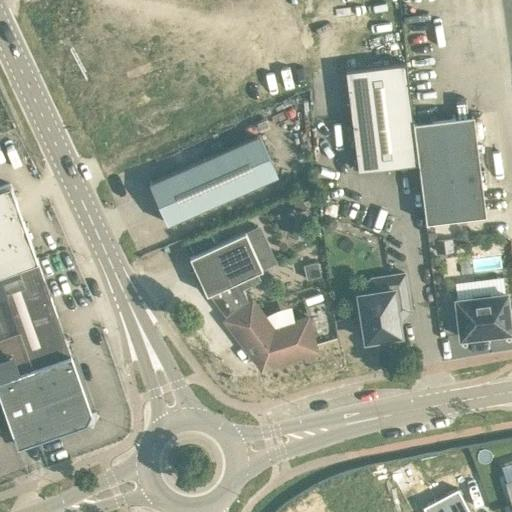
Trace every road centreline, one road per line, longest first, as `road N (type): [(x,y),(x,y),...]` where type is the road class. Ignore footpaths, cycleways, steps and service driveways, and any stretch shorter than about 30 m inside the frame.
road 1 (unclassified): [(179,423),(0,26)]
road 2 (tertiary): [(233,452),(511,387)]
